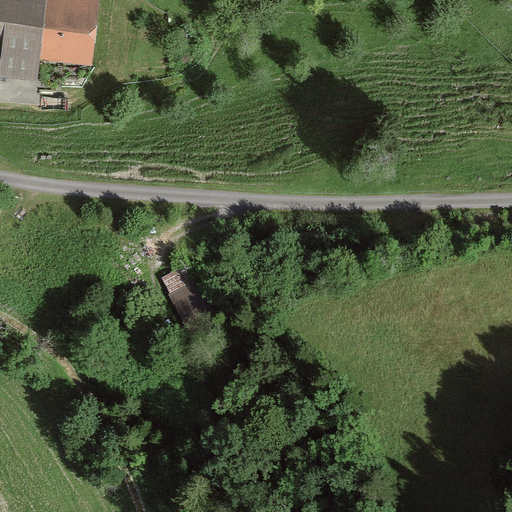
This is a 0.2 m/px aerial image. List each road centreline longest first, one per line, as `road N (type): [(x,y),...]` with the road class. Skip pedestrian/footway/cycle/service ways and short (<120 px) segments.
road 1 (track): [(0,181),(255,207),(511,200)]
road 2 (track): [(255,207),(180,227),(152,262),(153,290),(296,511)]
road 3 (track): [(0,317),(49,343),(74,370),(142,511)]
